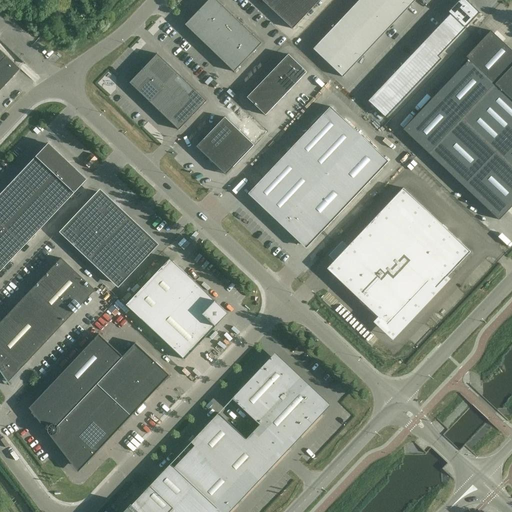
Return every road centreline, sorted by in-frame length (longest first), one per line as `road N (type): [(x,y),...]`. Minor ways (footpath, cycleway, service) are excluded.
road 1 (unknown): [(114,447),(75,478),(24,412),(34,390),(97,326),(144,345),(180,376)]
road 2 (unclassified): [(285,299),(60,82)]
road 3 (unclassified): [(285,299),(85,511)]
road 4 (unknown): [(0,283),(38,239),(83,292),(0,402)]
road 5 (unknown): [(273,287),(289,262),(285,240),(192,154)]
road 6 (unclassified): [(511,279),(396,401)]
road 7 (unclassified): [(396,401),(285,299)]
road 8 (unclassified): [(396,401),(294,511)]
road 9 (unclassified): [(60,82),(155,0)]
road 10 (unknown): [(214,377),(199,354),(238,307),(256,330)]
